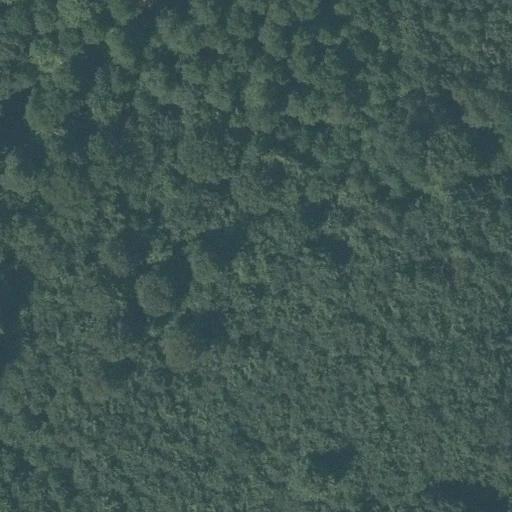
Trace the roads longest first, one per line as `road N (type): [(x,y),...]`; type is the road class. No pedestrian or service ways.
road 1 (track): [(152,0),(0,99)]
road 2 (unknown): [(131,0),(0,85)]
